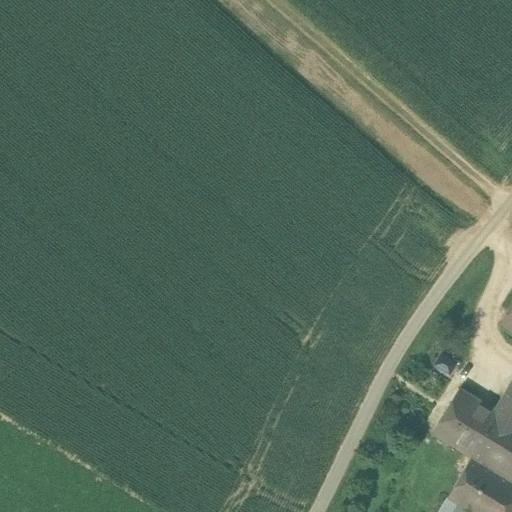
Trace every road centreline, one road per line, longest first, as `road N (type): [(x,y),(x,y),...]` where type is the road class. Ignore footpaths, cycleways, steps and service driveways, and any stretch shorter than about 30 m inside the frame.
road 1 (unclassified): [(511,203),(413,324),(317,511)]
road 2 (track): [(272,0),(509,206)]
